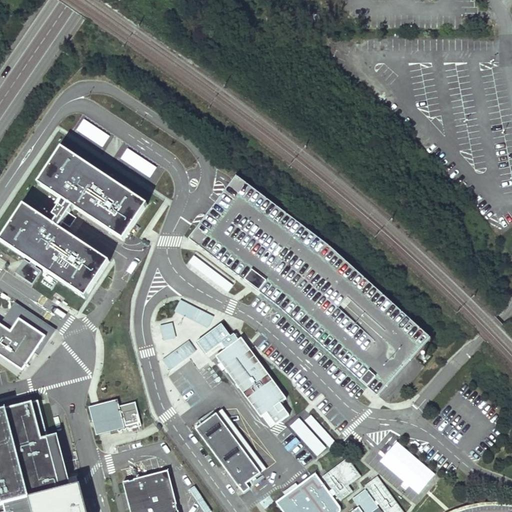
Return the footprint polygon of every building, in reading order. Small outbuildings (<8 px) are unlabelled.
[(110,137),(84,120),(77,132),(102,148),(110,137)] [(123,241),(147,205),(62,148),(37,184),(57,197),(53,203),(59,207),(53,216),(56,219),(53,224),(24,205),(0,240),(0,241),(85,298),(110,262),(59,229),(63,223),(66,225),(73,216),(69,213),(73,208),(123,241)] [(157,168),(128,148),(121,159),(151,180),(157,168)] [(377,397),(431,339),(347,264),(237,177),(188,239),(282,309),(377,397)] [(22,283),(31,281),(28,269),(19,271),(22,283)] [(213,317),(181,302),(176,312),(207,329),(213,317)] [(0,325),(0,355),(23,371),(33,355),(37,357),(55,331),(14,304),(7,314),(0,325)] [(172,322),(160,325),(164,342),(176,338),(172,322)] [(232,338),(222,325),(197,342),(208,356),(221,346),(232,338)] [(226,352),(239,342),(235,336),(232,338),(221,346),(226,352)] [(287,402),(242,340),(239,342),(226,352),(217,358),(262,421),(263,420),(272,431),(291,418),(282,406),(287,402)] [(197,352),(189,341),(164,361),(170,371),(197,352)] [(0,505),(4,504),(29,499),(56,491),(73,487),(58,432),(47,436),(39,402),(34,404),(34,401),(10,407),(9,404),(0,406),(0,505)] [(90,407),(96,432),(117,427),(118,431),(118,432),(123,431),(123,430),(125,430),(125,431),(127,430),(127,429),(129,429),(134,428),(134,427),(136,427),(136,428),(141,426),(135,403),(120,407),(116,408),(114,401),(90,407)] [(222,409),(216,414),(261,474),(267,469),(222,409)] [(317,456),(336,441),(309,413),(290,426),(317,456)] [(261,474),(216,414),(210,418),(208,414),(197,422),(200,426),(195,429),(240,489),(244,494),(249,490),(245,485),(261,474)] [(301,447),(293,454),(304,466),(312,458),(301,447)] [(178,511),(177,511),(176,505),(177,505),(168,471),(133,480),(134,480),(129,482),(129,481),(123,483),(130,511),(178,511)] [(340,508),(316,474),(315,474),(314,474),(289,492),(289,493),(286,495),(276,502),(276,503),(282,511),(381,511),(365,490),(353,499),(359,507),(352,511),(340,511),(340,509),(340,508)] [(61,511),(56,491),(29,499),(32,511),(61,511)] [(32,511),(29,499),(4,504),(5,511),(32,511)]
